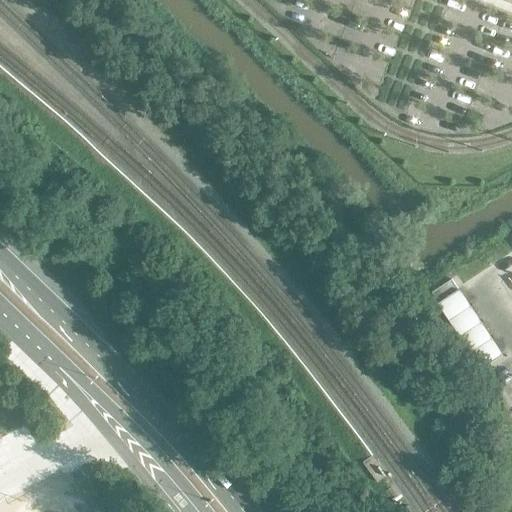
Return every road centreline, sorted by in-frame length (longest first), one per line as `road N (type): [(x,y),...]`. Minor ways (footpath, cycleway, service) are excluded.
road 1 (secondary): [(248,507),(180,427),(0,251)]
road 2 (secondary): [(66,364),(207,511)]
road 3 (secondary): [(66,364),(78,398),(172,511)]
